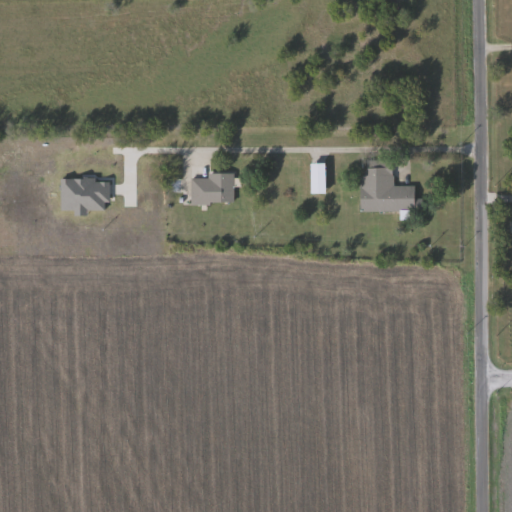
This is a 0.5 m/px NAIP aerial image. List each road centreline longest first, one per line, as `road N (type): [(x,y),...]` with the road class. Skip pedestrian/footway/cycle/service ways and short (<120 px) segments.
road 1 (tertiary): [(480,0),(483,511)]
road 2 (residential): [(484,150),(189,151),(177,189)]
